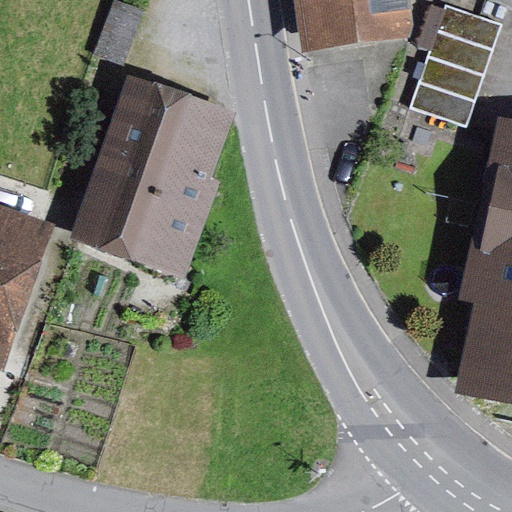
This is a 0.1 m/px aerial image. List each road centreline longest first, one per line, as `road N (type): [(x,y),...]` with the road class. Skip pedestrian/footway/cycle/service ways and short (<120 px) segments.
road 1 (secondary): [(248,0),(273,150),(311,279),(368,392),(432,470)]
road 2 (unclassified): [(121,511),(0,479)]
